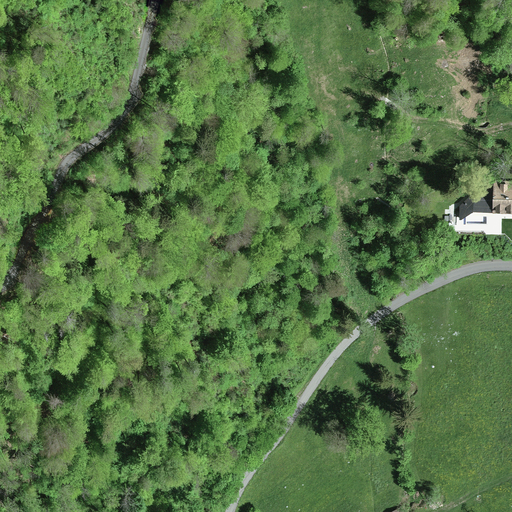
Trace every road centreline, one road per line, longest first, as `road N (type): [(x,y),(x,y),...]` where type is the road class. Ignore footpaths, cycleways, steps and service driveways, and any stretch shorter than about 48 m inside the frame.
road 1 (unclassified): [(511,265),(457,275),(361,329),(247,476),(231,511)]
road 2 (residential): [(156,0),(123,117),(72,156),(50,222),(0,276)]
